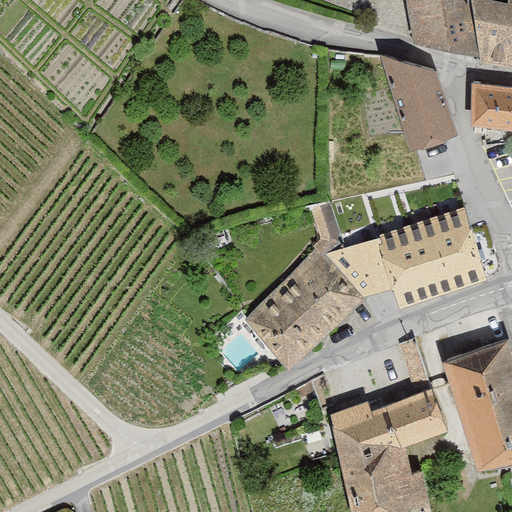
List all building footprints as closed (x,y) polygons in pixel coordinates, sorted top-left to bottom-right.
[(468,0),(402,0),(410,40),(476,58),(468,0)] [(511,0),(504,0),(504,2),(492,0),(468,0),(476,58),(511,65),(511,0)] [(436,72),(376,55),(405,150),(452,132),(436,72)] [(511,88),(474,81),(470,126),(511,130),(511,88)] [(444,175),(421,181),(425,197),(448,191),(444,175)] [(432,216),(425,197),(389,206),(397,236),(380,241),(389,274),(398,304),(483,280),(462,208),(432,216)] [(363,296),(314,244),(234,319),(282,371),(363,296)] [(395,344),(410,397),(426,392),(412,340),(395,344)] [(511,367),(504,343),(442,364),(475,471),(511,461),(511,367)] [(366,401),(329,413),(347,511),(425,511),(427,511),(419,471),(407,472),(400,442),(444,430),(431,390),(426,392),(410,397),(369,410),(366,401)]
